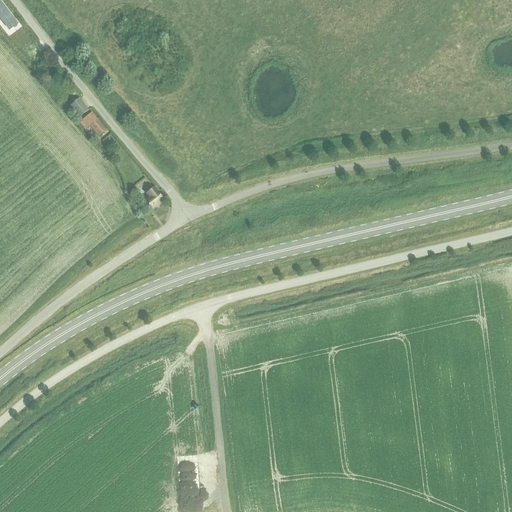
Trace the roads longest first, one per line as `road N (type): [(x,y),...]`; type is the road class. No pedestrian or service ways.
road 1 (secondary): [(0,381),(61,336),(184,280),(511,199)]
road 2 (unclassified): [(185,218),(287,180),(511,146)]
road 3 (unclassified): [(201,306),(511,231)]
road 4 (unclassified): [(185,218),(13,0)]
road 5 (unclassified): [(0,423),(78,364),(201,306)]
road 6 (unclassified): [(0,355),(185,218)]
road 7 (unclassified): [(227,511),(201,306)]
